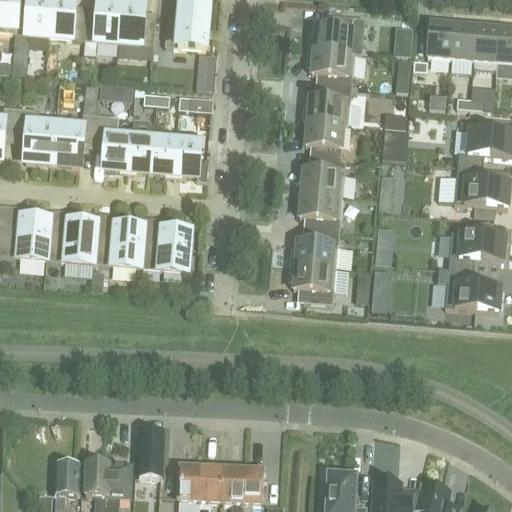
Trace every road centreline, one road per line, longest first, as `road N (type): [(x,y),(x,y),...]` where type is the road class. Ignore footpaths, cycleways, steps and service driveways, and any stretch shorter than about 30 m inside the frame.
road 1 (residential): [(511,490),(473,458),(381,422),(0,401)]
road 2 (residential): [(228,208),(0,190)]
road 3 (residential): [(228,208),(245,0)]
